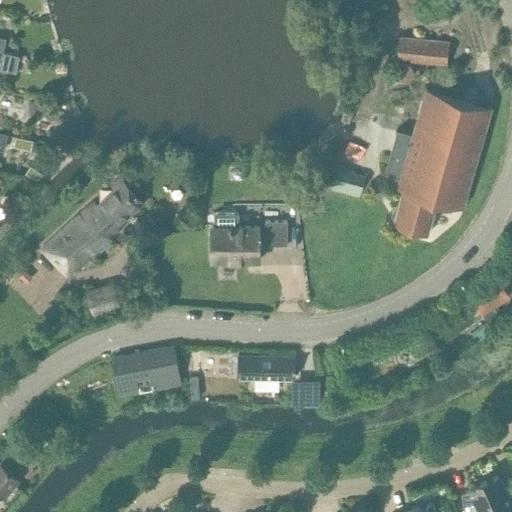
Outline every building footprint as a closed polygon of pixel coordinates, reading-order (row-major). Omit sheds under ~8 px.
[(400,35),(397,57),(447,63),(450,41),(400,35)] [(394,66),(394,67),(393,68),(393,70),(394,71),(394,72),(395,75),(398,78),(401,80),(405,80),(408,79),(411,78),(413,75),(414,72),(414,69),(413,66),(412,63),(409,61),(407,60),(405,60),(402,60),(400,61),(399,61),(398,61),(397,62),(396,63),(395,64),(394,65),(394,66)] [(386,167),(402,171),(398,189),(403,190),(399,205),(400,206),(395,225),(427,234),(436,199),(462,207),(490,107),(425,89),(413,134),(396,129),(386,167)] [(0,148),(4,150),(8,134),(0,131),(0,148)] [(365,174),(354,171),(355,168),(338,163),(332,186),(359,194),(365,174)] [(29,164),(24,172),(36,180),(37,180),(37,179),(41,172),(29,164)] [(118,225),(143,201),(137,195),(138,194),(135,190),(133,192),(123,181),(101,203),(98,199),(42,249),(66,275),(120,228),(118,225)] [(259,244),(287,244),(287,219),(265,219),(265,230),(259,231),(259,226),(238,226),(238,211),(213,211),(213,226),(211,226),(211,260),(259,259),(259,244)] [(26,269),(19,275),(26,282),(32,275),(26,269)] [(497,278),(471,296),(482,312),(508,295),(497,278)] [(114,280),(83,289),(90,316),(122,307),(114,280)] [(462,295),(453,300),(470,323),(483,315),(482,312),(471,296),(470,294),(468,291),(465,293),(462,295)] [(453,300),(422,321),(438,345),(466,326),(467,326),(470,323),(453,300)] [(471,332),(477,340),(477,341),(493,329),(492,329),(486,321),(471,332)] [(114,356),(115,363),(121,394),(182,383),(175,344),(114,356)] [(238,375),(295,376),(296,354),(238,353),(238,375)] [(363,365),(345,371),(348,382),(367,377),(363,365)] [(197,374),(190,375),(191,396),(199,395),(197,374)] [(0,494),(3,497),(18,480),(0,464),(0,494)] [(511,511),(511,505),(498,475),(461,492),(464,511),(511,511)] [(433,511),(431,502),(405,509),(393,511),(433,511)]
